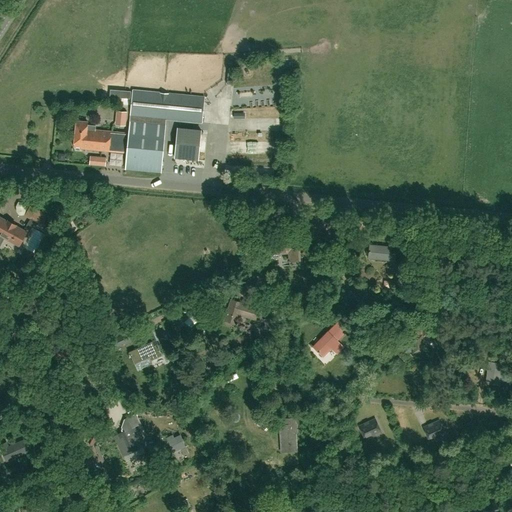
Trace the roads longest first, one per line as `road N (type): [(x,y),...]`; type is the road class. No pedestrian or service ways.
road 1 (unclassified): [(511,222),(0,170)]
road 2 (unknown): [(511,419),(338,407)]
